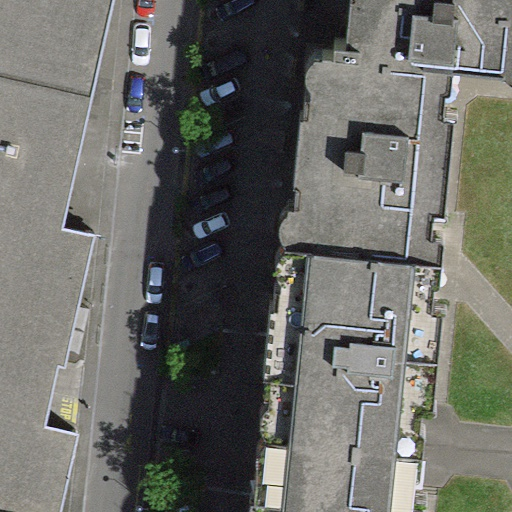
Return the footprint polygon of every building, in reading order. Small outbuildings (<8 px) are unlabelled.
[(0,0),(0,510),(16,511),(63,511),(81,430),(48,421),(90,230),(64,227),(116,0),(0,0)] [(336,38),(336,49),(440,61),(508,68),(509,52),(511,52),(511,0),(363,0),(361,41),(336,38)] [(305,240),(420,251),(440,61),(336,49),(333,85),(320,84),(305,240)] [(289,410),(411,420),(429,251),(420,251),(305,240),(289,410)] [(278,511),(402,511),(409,447),(411,420),(289,410),(287,433),(278,511)]
